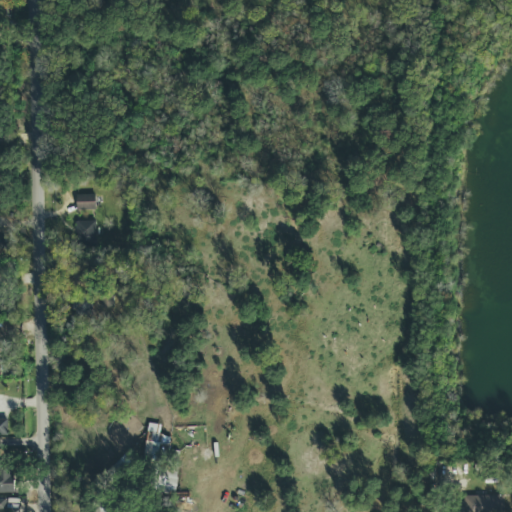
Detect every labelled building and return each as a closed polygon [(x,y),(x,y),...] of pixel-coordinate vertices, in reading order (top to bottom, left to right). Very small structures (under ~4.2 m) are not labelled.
[(94,196),(76,196),(76,211),(95,210),(94,196)] [(95,241),(95,222),(76,222),(76,241),(95,241)] [(0,436),(8,436),(7,420),(0,420),(0,436)] [(161,426),(149,425),(144,461),(158,463),(160,452),(169,454),(171,438),(159,436),(161,426)] [(464,497),(463,511),(502,511),(503,498),(464,497)]
